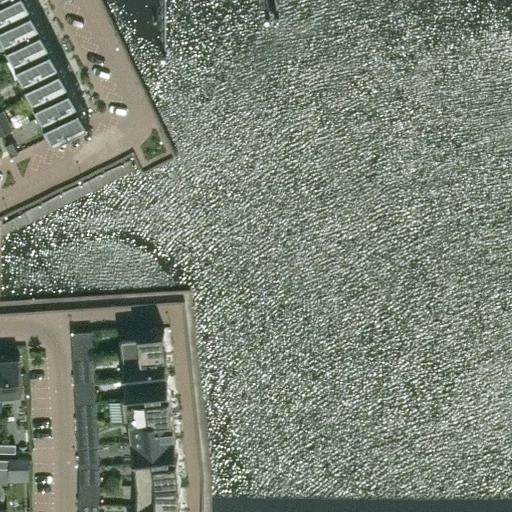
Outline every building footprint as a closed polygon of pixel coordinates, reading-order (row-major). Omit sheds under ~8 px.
[(0,17),(8,34),(42,17),(34,0),(27,0),(0,13),(0,17)] [(0,0),(0,13),(27,0),(0,0)] [(18,54),(52,37),(42,17),(8,34),(18,54)] [(27,73),(62,57),(52,37),(18,54),(27,73)] [(37,93),(71,76),(62,57),(27,73),(37,93)] [(46,113),(81,96),(71,76),(37,93),(45,111),(46,113)] [(90,116),(81,96),(46,113),(45,111),(36,115),(47,137),(90,116)] [(217,190),(176,99),(158,107),(199,198),(217,190)] [(12,128),(5,113),(0,115),(0,130),(1,134),(12,128)] [(11,154),(18,151),(13,140),(6,143),(11,154)] [(121,332),(124,354),(167,349),(164,327),(121,332)] [(92,337),(91,329),(71,330),(72,339),(92,337)] [(124,354),(126,376),(169,371),(167,349),(124,354)] [(0,391),(0,392),(22,390),(20,354),(0,355),(0,391)] [(128,396),(128,397),(171,392),(169,371),(126,376),(128,396)] [(84,373),(85,387),(95,386),(94,372),(84,373)] [(85,387),(84,373),(74,373),(75,387),(85,387)] [(171,392),(128,397),(128,396),(121,397),(123,420),(131,420),(130,419),(173,414),(171,392)] [(131,420),(133,440),(176,435),(173,414),(130,419),(131,420)] [(87,416),(88,430),(98,429),(97,422),(97,415),(87,416)] [(77,416),(78,430),(88,430),(87,416),(77,416)] [(133,440),(135,461),(178,457),(176,435),(133,440)] [(14,450),(14,442),(2,442),(2,450),(14,450)] [(7,457),(7,466),(19,466),(19,458),(7,457)] [(135,461),(138,483),(181,481),(178,457),(135,461)] [(90,472),(89,458),(79,458),(80,472),(90,472)] [(99,458),(89,458),(90,472),(100,472),(99,458)] [(137,504),(181,505),(181,481),(138,483),(137,504)] [(79,510),(89,510),(89,496),(79,496),(79,510)] [(89,510),(99,510),(99,503),(99,496),(89,496),(89,510)]
